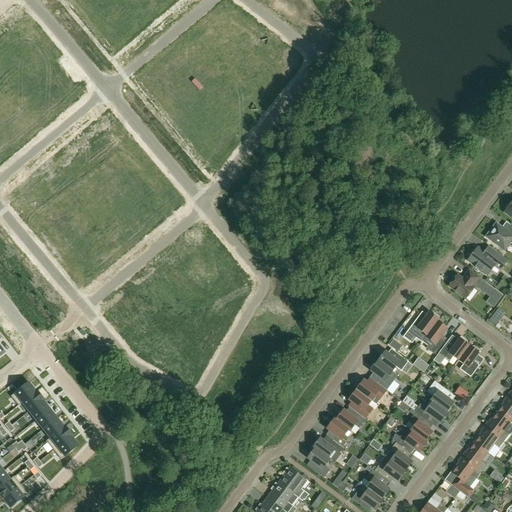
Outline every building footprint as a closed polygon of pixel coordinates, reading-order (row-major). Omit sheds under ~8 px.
[(13,20),(5,27),(20,45),(28,38),(13,20)] [(5,27),(0,30),(0,36),(11,49),(10,50),(12,52),(20,45),(5,27)] [(245,54),(237,61),(244,69),(245,68),(260,56),(260,55),(255,49),(266,40),(256,28),(237,44),(245,54)] [(0,36),(0,52),(1,54),(2,56),(10,50),(11,49),(0,36)] [(186,38),(177,46),(192,64),(202,56),(215,71),(221,66),(225,72),(228,69),(223,64),(205,42),(199,46),(198,45),(197,46),(191,40),(190,41),(186,38)] [(260,56),(245,68),(252,76),(261,69),(270,79),(277,74),(281,78),(292,69),(286,62),(287,61),(286,60),(285,61),(283,58),(284,57),(283,57),(282,58),(278,52),(268,60),(263,53),(260,56)] [(53,83),(65,98),(73,91),(61,77),(53,83)] [(50,80),(42,86),(57,104),(65,98),(53,83),(50,80)] [(42,86),(34,93),(49,111),(57,104),(42,86)] [(172,107),(166,112),(170,117),(169,118),(174,123),(192,108),(183,98),(189,93),(183,86),(169,98),(172,101),(169,104),(172,107)] [(232,103),(223,111),(239,130),(251,120),(243,110),(249,105),(236,88),(227,96),(232,103)] [(34,93),(26,100),(41,118),(49,111),(34,93)] [(26,100),(18,107),(33,125),(41,118),(26,100)] [(192,108),(174,123),(178,128),(179,127),(183,132),(189,127),(192,131),(194,129),(197,132),(212,120),(206,112),(200,117),(192,108)] [(18,112),(10,119),(22,134),(30,127),(18,112)] [(10,119),(2,126),(14,140),(22,134),(10,119)] [(2,126),(0,127),(0,139),(7,147),(14,140),(2,126)] [(101,129),(92,137),(106,153),(115,146),(119,151),(124,146),(116,136),(111,140),(101,129)] [(92,137),(83,144),(93,156),(88,160),(96,170),(102,165),(97,160),(106,153),(92,137)] [(71,154),(62,162),(76,178),(85,171),(89,176),(94,171),(86,162),(81,166),(71,154)] [(62,162),(53,170),(63,181),(58,185),(66,195),(72,190),(67,185),(76,178),(62,162)] [(41,180),(32,187),(46,204),(55,196),(59,201),(64,197),(56,187),(51,191),(41,180)] [(154,189),(144,197),(160,216),(165,213),(165,214),(171,209),(162,198),(167,194),(156,180),(150,185),(154,189)] [(32,187),(23,195),(33,206),(28,210),(36,220),(42,216),(37,211),(46,204),(32,187)] [(130,199),(123,204),(137,219),(142,215),(151,226),(157,221),(156,220),(160,216),(144,197),(135,205),(130,199)] [(511,234),(511,235),(496,224),(486,237),(504,251),(510,243),(511,244),(511,234)] [(192,235),(180,245),(190,257),(197,250),(202,256),(201,257),(204,261),(198,266),(203,272),(216,261),(208,252),(215,246),(216,245),(215,246),(200,228),(195,232),(195,231),(194,232),(195,233),(192,235),(191,234),(192,235)] [(91,240),(82,247),(99,267),(106,261),(105,260),(108,258),(101,250),(106,245),(97,234),(90,239),(91,240)] [(63,241),(55,247),(76,271),(81,267),(88,275),(90,272),(91,274),(99,267),(82,247),(74,254),(63,241)] [(485,254),(478,248),(468,261),(487,276),(493,267),(499,271),(502,267),(507,260),(496,252),(490,247),(485,254)] [(496,290),(479,278),(469,270),(462,279),(457,275),(448,287),(465,299),(474,288),(478,288),(490,298),(496,290)] [(495,325),(504,312),(498,308),(489,321),(495,325)] [(426,336),(437,322),(439,321),(429,313),(421,323),(416,320),(403,337),(411,343),(415,338),(421,343),(425,338),(426,336)] [(447,329),(437,322),(426,336),(425,338),(429,341),(427,344),(428,345),(426,348),(435,355),(444,343),(439,339),(447,329)] [(137,324),(125,334),(141,353),(147,349),(148,350),(156,355),(164,343),(154,337),(150,341),(137,324)] [(458,361),(469,346),(468,345),(467,342),(461,337),(453,347),(447,342),(438,354),(449,362),(453,357),(458,361)] [(398,342),(393,339),(389,345),(393,349),(398,342)] [(473,362),(480,352),(474,347),(470,347),(469,346),(458,361),(463,365),(459,369),(470,378),(479,366),(473,362)] [(408,362),(398,355),(394,359),(385,352),(377,361),(392,372),(395,367),(401,372),(408,362)] [(392,372),(377,361),(370,371),(380,378),(376,383),(377,384),(386,391),(394,381),(388,377),(392,372)] [(379,401),(386,391),(377,384),(376,383),(370,379),(367,383),(363,381),(356,390),(371,402),(374,397),(379,401)] [(447,391),(434,382),(427,392),(433,397),(430,401),(432,403),(432,402),(446,413),(453,404),(443,396),(447,391)] [(29,383),(11,397),(18,406),(22,403),(36,392),(29,383)] [(367,406),(371,402),(356,390),(348,400),(352,403),(349,407),(355,412),(356,413),(365,420),(372,410),(367,406)] [(36,392),(22,403),(29,412),(43,401),(44,401),(37,391),(36,392)] [(468,394),(464,391),(459,397),(464,400),(468,394)] [(511,400),(507,397),(496,413),(510,423),(511,420),(511,400)] [(43,401),(29,412),(36,421),(50,410),(43,401)] [(441,424),(448,414),(446,413),(432,402),(432,403),(429,406),(426,404),(425,405),(421,403),(414,412),(424,419),(427,421),(430,416),(441,424)] [(425,442),(432,432),(420,424),(424,419),(414,412),(411,409),(408,412),(414,416),(408,422),(405,427),(410,431),(412,432),(425,442)] [(50,410),(36,421),(43,430),(57,419),(50,410)] [(359,429),(366,420),(365,420),(356,413),(353,418),(343,411),(336,420),(349,430),(348,430),(350,431),(354,425),(359,429)] [(504,431),(510,423),(496,413),(485,428),(504,442),(509,435),(504,431)] [(57,419),(43,430),(50,439),(64,428),(57,419)] [(344,436),(348,430),(349,430),(336,420),(334,419),(327,429),(337,436),(333,441),(343,448),(349,439),(344,436)] [(50,439),(46,442),(54,451),(72,437),(72,436),(65,427),(64,428),(50,439)] [(504,442),(485,428),(473,443),(487,453),(493,445),(499,449),(504,442)] [(426,443),(425,442),(412,432),(408,437),(403,433),(399,437),(396,434),(392,440),(393,440),(404,449),(408,444),(419,453),(426,443)] [(72,437),(54,451),(61,460),(79,446),(72,437)] [(343,449),(343,448),(333,441),(329,446),(320,438),(312,448),(314,449),(329,460),(333,463),(343,449)] [(412,462),(400,454),(404,449),(393,440),(391,442),(391,444),(393,446),(385,457),(405,472),(412,462)] [(481,461),(487,453),(473,443),(462,458),(481,472),(487,465),(481,461)] [(314,449),(307,459),(316,466),(313,471),(323,479),(330,470),(325,466),(327,463),(329,460),(314,449)] [(405,472),(385,457),(374,471),(381,476),(382,478),(386,473),(397,481),(405,472)] [(457,478),(451,485),(459,491),(466,496),(469,498),(475,491),(470,487),(481,472),(462,458),(451,473),(457,478)] [(301,489),(307,481),(290,468),(288,470),(287,469),(282,475),(284,476),(278,483),(297,498),(299,499),(302,501),(303,499),(304,500),(308,495),(304,492),(301,489)] [(378,481),(381,476),(374,471),(372,470),(370,473),(365,480),(370,484),(366,488),(368,490),(368,489),(381,499),(382,499),(389,490),(378,481)] [(4,472),(0,474),(0,488),(10,480),(4,472)] [(0,488),(0,497),(2,501),(3,500),(21,486),(14,477),(10,480),(0,488)] [(342,482),(336,478),(332,485),(337,489),(342,482)] [(347,486),(342,482),(337,489),(342,493),(347,486)] [(297,498),(278,483),(277,485),(275,484),(271,489),(273,491),(267,498),(285,511),(293,511),(296,509),(292,506),(297,498)] [(459,491),(451,485),(446,492),(454,498),(456,495),(459,491)] [(21,486),(3,500),(10,508),(28,494),(21,486)] [(381,499),(368,489),(368,490),(364,494),(359,490),(351,499),(361,507),(364,502),(376,510),(383,500),(382,499),(381,499)] [(459,491),(456,495),(463,500),(466,496),(459,491)] [(285,511),(267,498),(262,506),(260,504),(255,510),(257,511),(256,511),(285,511)] [(320,505),(315,501),(311,507),(316,511),(320,505)] [(439,504),(435,509),(427,503),(420,511),(444,511),(447,509),(439,504)]
